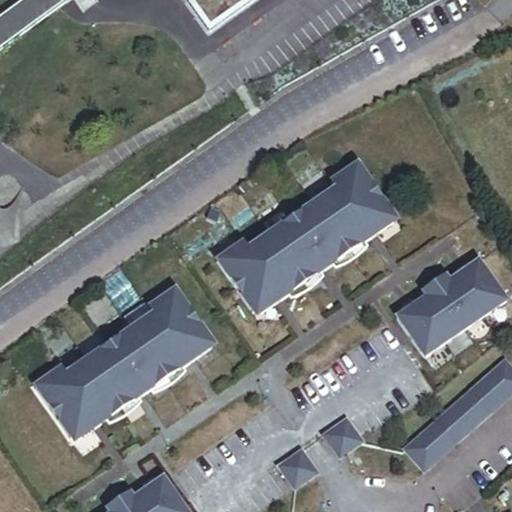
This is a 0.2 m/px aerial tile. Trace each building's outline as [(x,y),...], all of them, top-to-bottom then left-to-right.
[(30,0),(0,22),(0,53),(73,0),(30,0)] [(186,0),(210,32),(254,0),(186,0)] [(245,252),(218,271),(253,323),(257,321),(273,310),(277,315),(289,307),(322,285),(333,277),(367,255),(379,247),(375,242),(392,231),(396,228),(361,175),(333,193),(338,201),(250,260),(245,252)] [(379,247),(395,237),(392,231),(375,242),(379,247)] [(333,277),(336,281),(355,273),(369,259),(367,255),(333,277)] [(397,326),(425,367),(508,311),(480,270),(473,276),(462,283),(451,290),(427,306),(416,313),(405,321),(397,326)] [(470,272),(459,279),(462,283),(473,276),(470,272)] [(448,284),(423,301),(427,306),(451,290),(448,284)] [(289,307),(291,311),(310,303),(325,289),(322,285),(289,307)] [(211,351),(175,299),(148,317),(153,324),(64,384),(59,376),(32,394),(67,447),(72,444),(88,433),(91,438),(103,431),(137,408),(148,401),(181,378),(193,370),(190,365),(207,354),(211,351)] [(413,309),(402,317),(405,321),(416,313),(413,309)] [(257,321),(261,326),(277,316),(277,315),(273,310),(257,321)] [(193,370),(194,371),(210,360),(207,354),(190,365),(193,370)] [(511,371),(509,368),(408,456),(425,477),(511,401),(511,371)] [(148,401),(151,404),(169,396),(184,382),(181,378),(148,401)] [(103,431),(106,435),(125,426),(139,412),(137,408),(103,431)] [(344,431),(332,439),(346,460),(358,452),(344,431)] [(72,444),(76,450),(92,439),(91,438),(88,433),(72,444)] [(332,439),(324,445),(338,466),(346,460),(332,439)] [(300,461),(279,475),(293,496),(314,482),(300,461)] [(179,511),(161,485),(153,490),(142,497),(132,504),(120,511),(179,511)] [(151,486),(140,493),(142,497),(153,490),(151,486)] [(128,498),(107,511),(120,511),(132,504),(128,498)]
